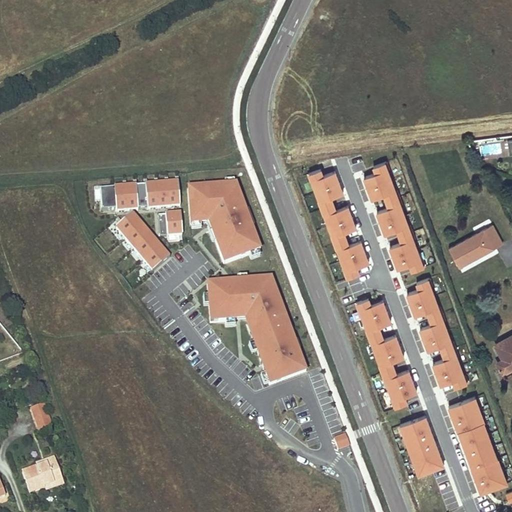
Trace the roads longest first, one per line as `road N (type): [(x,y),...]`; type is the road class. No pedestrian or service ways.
road 1 (residential): [(473,511),(341,160)]
road 2 (residential): [(199,261),(159,291),(212,362),(266,407),(274,432),(349,473),(358,511)]
road 3 (track): [(0,229),(100,511)]
